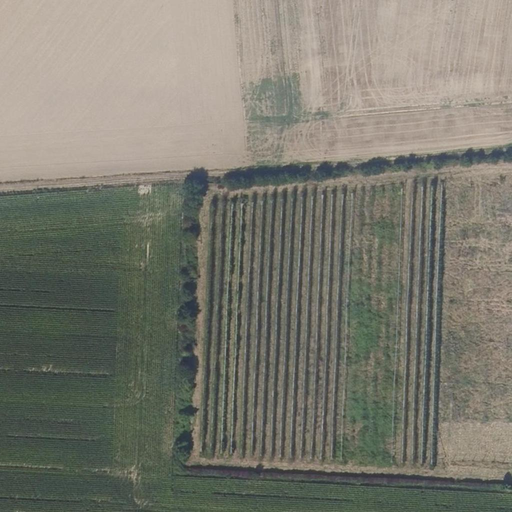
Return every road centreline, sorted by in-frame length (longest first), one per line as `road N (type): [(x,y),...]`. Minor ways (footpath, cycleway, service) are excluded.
road 1 (track): [(511,156),(0,188)]
road 2 (track): [(305,0),(317,169)]
